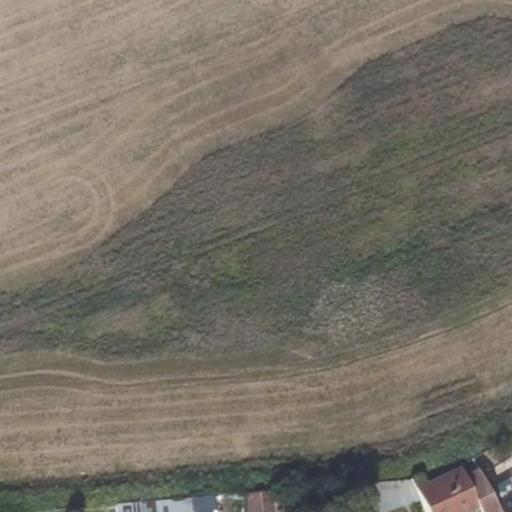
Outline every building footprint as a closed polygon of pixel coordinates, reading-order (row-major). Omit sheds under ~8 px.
[(434,481),(424,486),(421,480),(409,481),(417,497),(424,511),(462,511),(474,506),(477,511),(497,511),(494,503),(476,471),(462,479),(458,472),(436,484),(434,481)] [(417,497),(409,481),(357,485),(363,501),(417,497)] [(247,511),(272,511),(271,492),(246,495),(247,511)] [(511,511),(511,493),(494,503),(497,511),(511,511)] [(116,511),(170,511),(169,501),(115,506),(116,511)]
